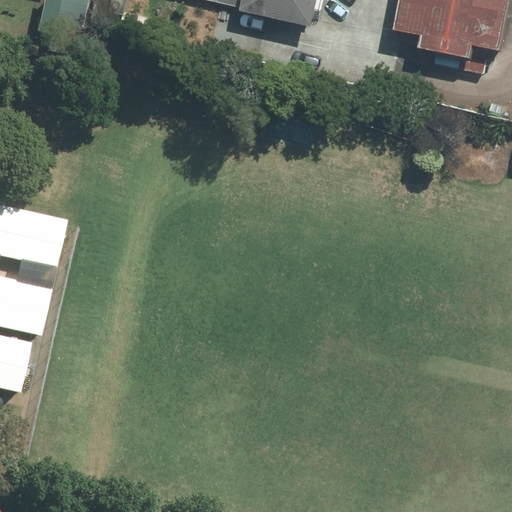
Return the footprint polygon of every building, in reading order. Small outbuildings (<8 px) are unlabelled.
[(45,0),(39,31),(53,33),(50,51),(81,57),(91,0),(45,0)] [(223,0),(315,20),(319,0),(223,0)] [(402,0),(395,38),(501,57),(511,0),(402,0)] [(88,227),(0,207),(0,263),(77,280),(88,227)] [(62,297),(0,283),(0,337),(51,348),(62,297)] [(47,358),(0,348),(0,407),(35,415),(47,358)]
